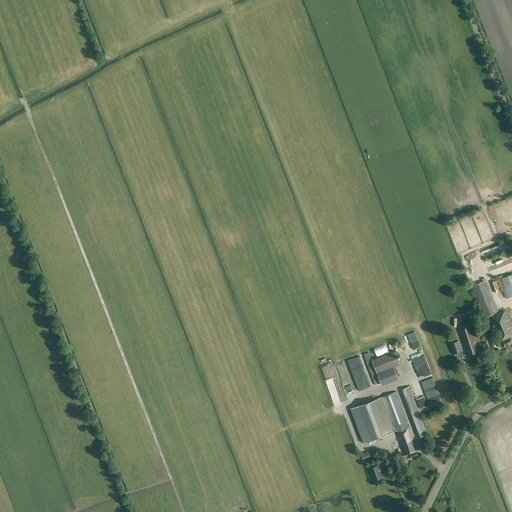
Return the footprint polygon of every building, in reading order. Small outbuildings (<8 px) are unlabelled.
[(511,273),(498,279),(505,298),(511,295),(511,273)] [(474,285),(487,318),(490,317),(500,343),(499,344),(500,348),(511,342),(511,338),(511,336),(511,327),(505,311),(500,313),(487,280),(474,285)] [(467,349),(469,355),(479,352),(477,346),(478,346),(477,343),(475,344),(474,341),(476,341),(473,331),(471,331),(469,324),(458,328),(465,350),(467,349)] [(450,343),(454,354),(462,351),(458,340),(450,343)] [(395,351),(372,360),(377,373),(394,366),(400,364),(395,351)] [(377,373),(382,385),(399,378),(394,366),(377,373)] [(410,386),(402,389),(419,437),(427,434),(410,386)] [(407,421),(408,421),(397,391),(351,408),(364,443),(399,430),(400,433),(397,434),(403,450),(405,449),(407,454),(416,450),(414,444),(415,444),(414,441),(413,442),(412,439),(414,438),(407,421)] [(379,465),(369,468),(374,480),(383,476),(379,465)]
